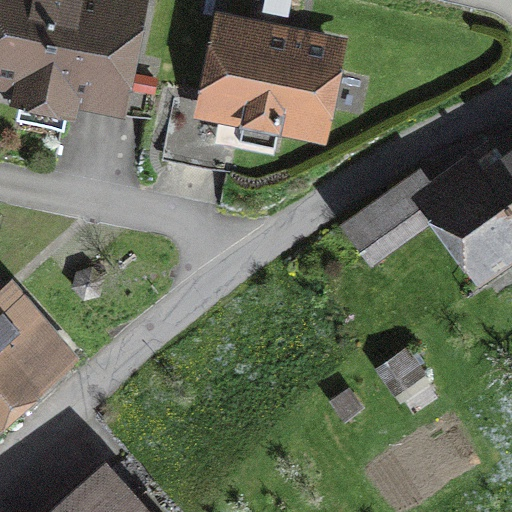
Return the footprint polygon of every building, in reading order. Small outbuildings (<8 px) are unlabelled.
[(0,0),(0,74),(114,98),(133,5),(109,0),(0,0)] [(333,46),(224,23),(207,106),(317,129),(333,46)] [(434,214),(471,267),(511,238),(511,128),(432,185),(418,172),(349,222),(373,256),(434,214)] [(0,401),(62,347),(18,297),(0,312),(0,401)] [(62,511),(133,511),(103,477),(62,511)]
